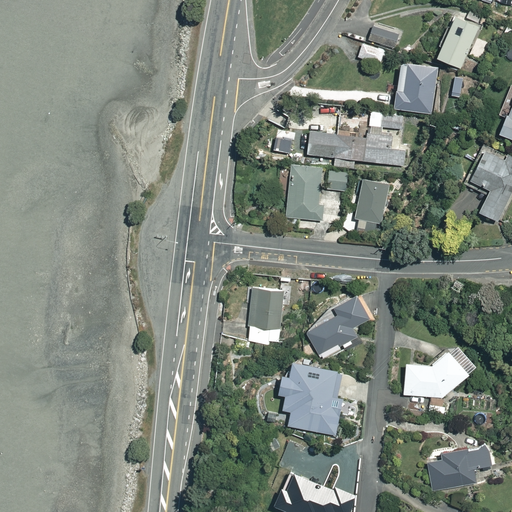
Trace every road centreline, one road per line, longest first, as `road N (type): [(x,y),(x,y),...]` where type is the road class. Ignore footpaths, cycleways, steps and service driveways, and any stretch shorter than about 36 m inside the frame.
road 1 (residential): [(511,255),(424,261),(197,241)]
road 2 (trunk): [(163,511),(197,241)]
road 3 (trunk): [(197,241),(218,76)]
road 4 (residential): [(338,0),(286,69),(218,76)]
